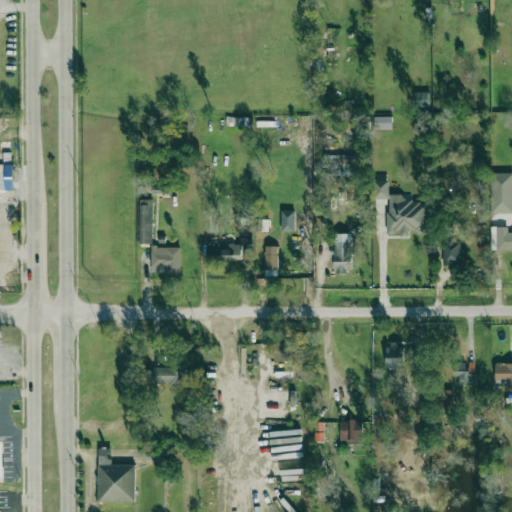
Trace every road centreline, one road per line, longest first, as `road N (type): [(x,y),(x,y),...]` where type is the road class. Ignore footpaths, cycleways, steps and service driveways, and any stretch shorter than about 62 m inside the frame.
road 1 (residential): [(0,313),(511,309)]
road 2 (secondary): [(62,312),(64,0)]
road 3 (secondary): [(28,0),(30,247)]
road 4 (secondary): [(31,312),(31,511)]
